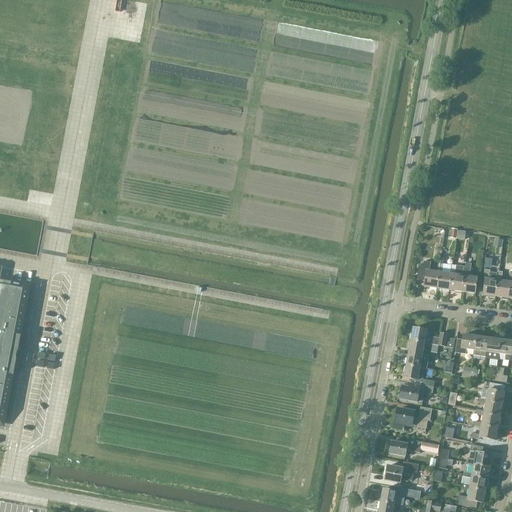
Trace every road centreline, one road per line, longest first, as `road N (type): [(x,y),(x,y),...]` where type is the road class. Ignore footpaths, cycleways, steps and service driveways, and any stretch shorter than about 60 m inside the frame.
road 1 (tertiary): [(384,303),(442,0)]
road 2 (tertiary): [(344,511),(384,303)]
road 3 (residential): [(356,511),(396,304)]
road 4 (tertiary): [(137,511),(0,486)]
